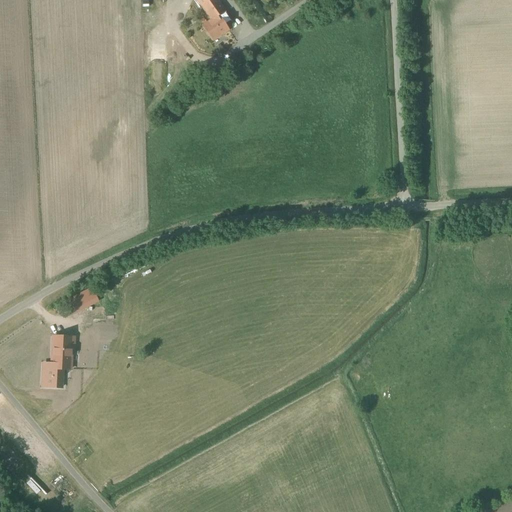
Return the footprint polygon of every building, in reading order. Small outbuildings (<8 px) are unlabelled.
[(219,16),(219,17),(226,12),(217,0),(197,0),(211,21),(219,16)] [(219,16),(211,21),(202,27),(212,42),(228,30),(219,17),(219,16)] [(53,350),(71,351),(73,351),(74,339),(54,338),(53,350)] [(71,351),(53,350),(52,369),(70,370),(71,351)] [(79,495),(66,480),(55,489),(68,504),(79,495)]
